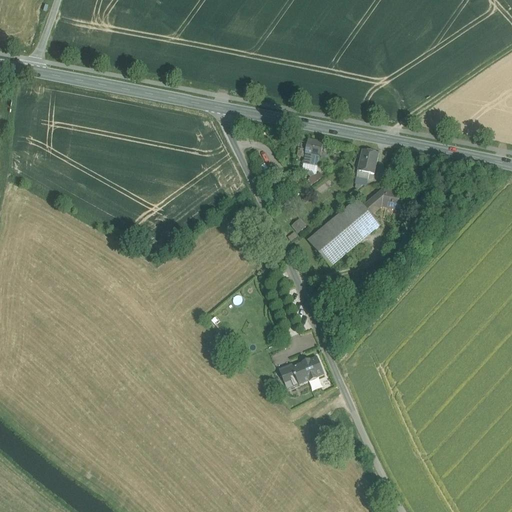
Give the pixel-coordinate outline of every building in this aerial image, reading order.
[(324,144),(309,141),(308,145),(306,152),(305,156),(308,157),(307,163),(313,164),(313,167),(315,167),(316,165),(320,166),(324,144)] [(379,155),(363,152),(358,173),(369,175),(374,176),(379,155)] [(369,175),(358,173),(356,179),(367,181),(368,181),(369,175)] [(318,175),(307,183),(311,189),(322,180),(318,175)] [(357,191),(365,185),(366,185),(367,181),(356,179),(355,189),(357,191)] [(406,195),(385,191),(364,209),(372,217),(382,208),(402,212),(406,195)] [(358,201),(309,244),(331,269),(380,227),(372,217),(364,209),(358,201)] [(292,228),(298,236),(307,228),(301,221),(292,228)] [(313,256),(314,253),(313,251),(312,249),(310,247),(307,247),(305,247),(303,249),(301,251),(301,253),(301,256),(303,258),(305,259),(307,260),(310,259),(312,258),(313,256)] [(317,360),(303,366),(310,383),(324,377),(317,360)] [(293,370),(297,380),(300,387),(310,383),(303,366),(293,370)] [(292,368),(280,373),(285,385),(297,380),(293,370),(292,368)]
